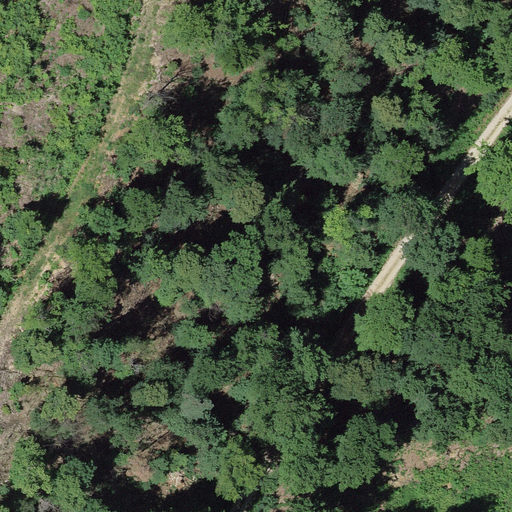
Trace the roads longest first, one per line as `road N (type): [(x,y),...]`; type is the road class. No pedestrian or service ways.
road 1 (track): [(511,102),(240,511)]
road 2 (track): [(150,0),(117,115),(68,221),(0,325)]
